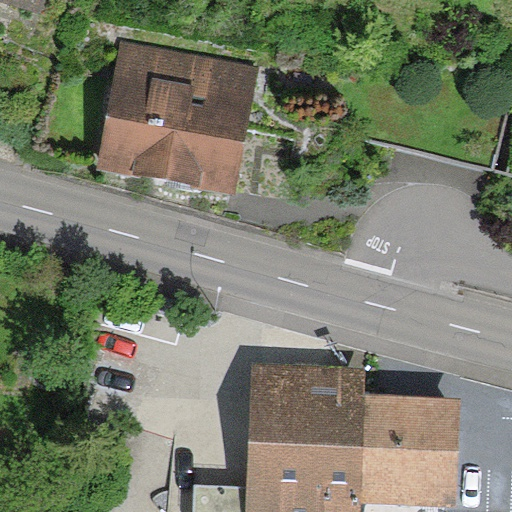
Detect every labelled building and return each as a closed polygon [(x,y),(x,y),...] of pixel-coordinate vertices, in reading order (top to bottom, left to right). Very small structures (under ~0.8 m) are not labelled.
[(0,0),(0,5),(39,17),(43,0),(0,0)] [(251,72),(120,51),(101,172),(232,192),(251,72)] [(367,374),(251,370),(247,492),(247,511),(363,511),(366,405),(367,374)] [(459,511),(462,407),(366,405),(363,511),(459,511)] [(198,511),(247,511),(247,492),(198,493),(198,511)]
